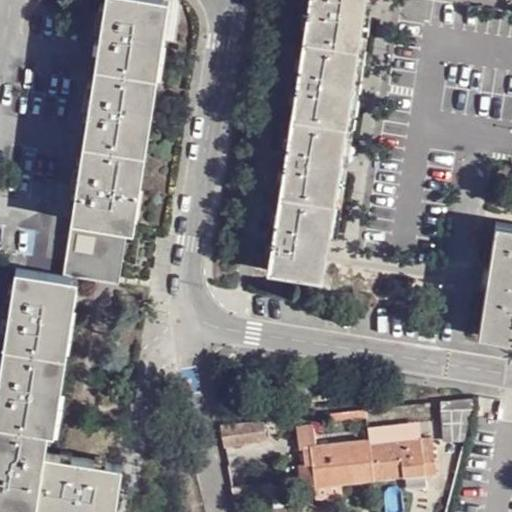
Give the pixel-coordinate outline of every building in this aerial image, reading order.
[(166,7),(120,0),(103,0),(94,74),(155,84),(166,7)] [(366,0),(308,0),(301,46),(358,54),(366,0)] [(358,54),(301,46),(289,123),(346,131),(358,54)] [(155,84),(94,74),(83,151),(144,160),(155,84)] [(346,131),(289,123),(277,202),(334,210),(346,131)] [(144,160),(83,151),(73,228),(77,229),(128,237),(134,238),(144,160)] [(334,210),(277,202),(266,280),(323,288),(334,210)] [(121,287),(128,237),(77,229),(70,279),(121,287)] [(481,346),(511,350),(511,233),(498,231),(481,346)] [(74,288),(13,278),(3,355),(64,366),(74,288)] [(64,366),(3,355),(0,374),(0,435),(46,441),(51,442),(64,366)] [(472,396),(441,399),(444,439),(460,438),(472,396)] [(416,406),(369,419),(370,426),(372,431),(419,415),(416,406)] [(372,431),(380,466),(439,447),(429,413),(419,415),(372,431)] [(264,418),(220,423),(224,447),(265,442),(264,418)] [(326,482),(380,466),(372,431),(370,426),(304,446),(310,467),(306,468),(309,478),(326,482)] [(46,441),(0,435),(0,511),(35,511),(44,465),(42,464),(46,441)] [(231,487),(246,486),(243,460),(227,461),(231,487)] [(44,465),(35,511),(114,511),(120,476),(44,465)]
